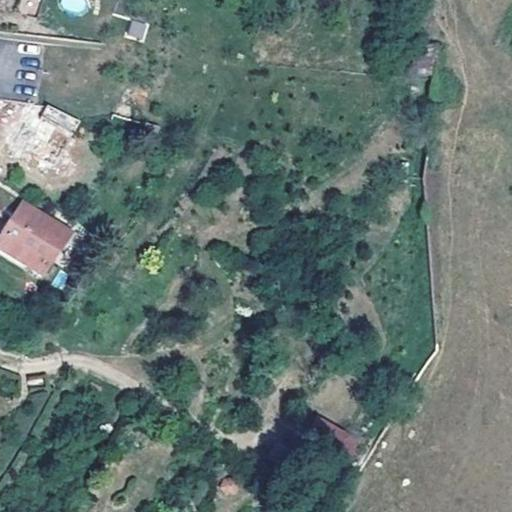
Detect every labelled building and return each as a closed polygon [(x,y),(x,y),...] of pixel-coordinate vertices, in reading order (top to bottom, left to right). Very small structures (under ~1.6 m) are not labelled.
[(131,20),(126,36),(143,41),(147,24),(131,20)] [(33,131),(45,110),(35,105),(24,126),(33,131)] [(76,127),(45,110),(33,131),(24,126),(12,146),(54,169),(76,127)] [(7,216),(12,219),(20,207),(22,208),(29,197),(23,194),(0,176),(0,223),(1,224),(7,216)] [(4,232),(0,239),(0,254),(40,279),(67,238),(22,208),(20,207),(12,219),(4,232)] [(12,219),(7,216),(1,224),(0,226),(0,229),(4,232),(12,219)] [(348,464),(361,439),(316,416),(303,442),(348,464)]
